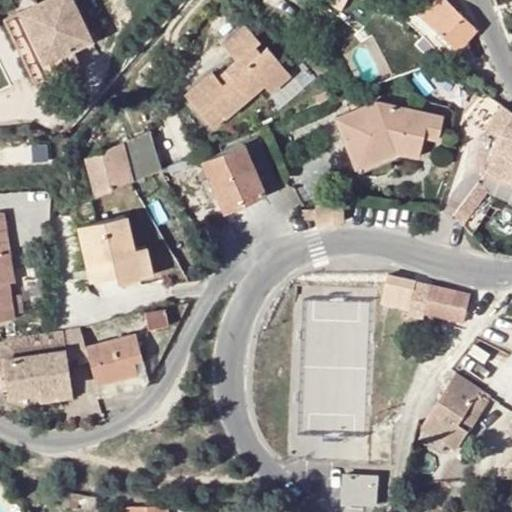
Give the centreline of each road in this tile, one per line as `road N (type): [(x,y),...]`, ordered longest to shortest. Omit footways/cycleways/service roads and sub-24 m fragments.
road 1 (residential): [(291,252),(254,252),(226,279),(189,348),(133,414),(81,438),(0,422)]
road 2 (tertiary): [(291,252),(247,307),(233,379),(240,417),(316,511)]
road 3 (tertiary): [(511,273),(438,265),(366,243),(319,240),(291,252)]
